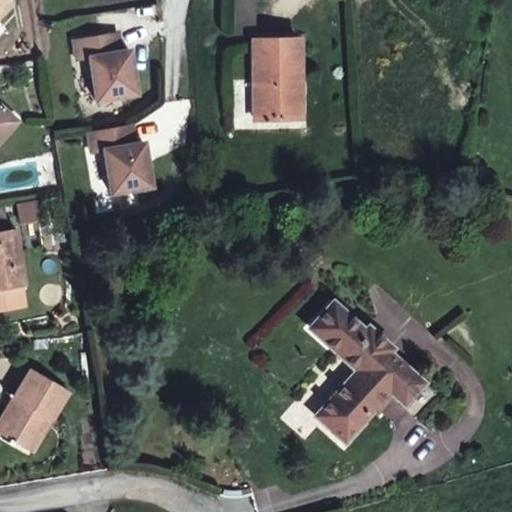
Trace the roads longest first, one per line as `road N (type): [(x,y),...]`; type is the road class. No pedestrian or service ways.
road 1 (unknown): [(236,511),(360,480),(449,417),(466,398),(465,368),(426,330)]
road 2 (residential): [(0,503),(159,491),(211,511)]
